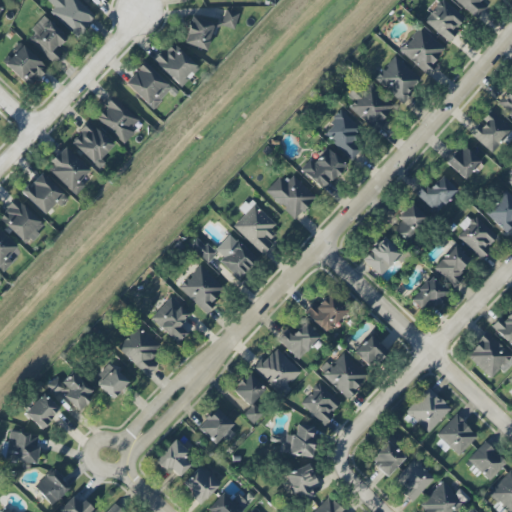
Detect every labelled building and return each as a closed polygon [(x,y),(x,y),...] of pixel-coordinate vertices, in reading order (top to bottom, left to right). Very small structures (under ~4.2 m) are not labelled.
[(76,0),(46,0),(54,7),(49,12),(76,37),(95,17),(76,0)] [(440,0),(423,22),(447,41),(465,19),(441,0),(440,0)] [(452,0),(477,19),(485,8),(477,2),(478,0),(452,0)] [(234,30),(239,13),(224,9),(220,22),(191,14),(182,44),(206,50),(214,24),(234,30)] [(423,74),(445,51),(420,27),(398,49),(423,74)] [(180,87),(198,68),(170,42),(152,62),(180,87)] [(35,77),(37,80),(47,70),(22,44),(3,62),(26,86),(35,77)] [(373,77),(397,102),(420,81),(396,55),(373,77)] [(152,110),(171,88),(143,62),(124,84),(152,110)] [(346,111),(378,130),(393,104),(362,85),(357,94),(350,90),(346,96),(353,100),(346,111)] [(511,87),(497,104),(511,117),(511,87)] [(134,133),(129,129),(137,120),(112,97),(94,117),(124,144),(134,133)] [(469,133),(490,153),(511,131),(490,110),(469,133)] [(351,161),(363,147),(351,136),(359,127),(341,111),(320,134),(351,161)] [(69,142),(94,165),(112,144),(88,122),(69,142)] [(445,161),(462,179),(479,162),(462,144),(445,161)] [(321,190),(345,165),(327,148),(313,163),(309,160),(300,170),(321,190)] [(59,206),(67,198),(39,173),(20,193),(44,214),(55,202),(59,206)] [(264,192),(294,220),(315,197),(291,175),(284,182),(278,176),(264,192)] [(428,189),(423,185),(415,194),(435,213),(456,190),(441,176),(428,189)] [(484,213),(504,232),(511,223),(511,197),(505,191),(484,213)] [(44,226),(15,198),(0,213),(0,221),(25,245),(44,226)] [(261,253),(276,236),(269,230),(275,224),(249,199),(239,210),(243,214),(232,227),(261,253)] [(401,222),(393,228),(403,241),(427,223),(412,203),(396,215),(401,222)] [(481,257),(498,234),(472,215),(455,238),(481,257)] [(0,272),(0,273),(20,253),(0,231),(0,272)] [(214,249),(222,257),(219,261),(236,280),(256,261),(231,234),(214,249)] [(207,263),(215,253),(195,236),(187,246),(207,263)] [(361,259),(379,276),(400,253),(382,236),(361,259)] [(453,287),(464,276),(458,271),(469,260),(454,245),(432,267),(453,287)] [(178,286),(201,311),(223,290),(200,266),(178,286)] [(446,292),(430,276),(409,299),(425,314),(446,292)] [(321,303),(316,299),(303,312),(325,333),(347,311),(330,294),(321,303)] [(188,316),(170,297),(150,316),(176,344),(186,335),(177,326),(188,316)] [(511,309),(493,328),(511,348),(511,309)] [(293,335),(286,329),(276,340),(297,360),(319,337),(303,323),(293,335)] [(148,360),(160,347),(137,326),(116,348),(146,376),(156,366),(148,360)] [(465,355),(490,378),(499,369),(503,373),(511,363),(511,358),(485,333),(465,355)] [(385,351),(370,335),(353,351),(368,367),(385,351)] [(277,394),(300,373),(275,347),(253,368),(277,394)] [(320,372),(345,399),(367,377),(343,352),(328,366),(327,365),(320,372)] [(111,401),(129,384),(108,362),(96,374),(100,378),(95,384),(111,401)] [(71,372),(61,382),(55,376),(43,386),(54,398),(60,393),(77,412),(89,400),(85,396),(89,392),(71,372)] [(253,424),(264,412),(252,402),(265,388),(248,373),(231,390),(249,407),(242,415),(253,424)] [(299,403),(321,424),(341,404),(318,383),(299,403)] [(450,409),(428,388),(405,411),(427,433),(450,409)] [(23,414),(41,429),(58,408),(40,393),(23,414)] [(195,428),(213,444),(232,424),(214,408),(195,428)] [(449,447),(457,455),(476,437),(457,416),(432,440),(443,452),(449,447)] [(309,458),(314,427),(296,423),(293,436),(285,434),(282,453),(309,458)] [(0,460),(36,462),(37,434),(8,432),(7,442),(0,442),(0,450),(0,460)] [(176,479),(190,464),(184,459),(189,453),(174,439),(155,459),(176,479)] [(386,477),(404,458),(386,441),(368,460),(386,477)] [(466,460),(489,481),(506,462),(483,442),(466,460)] [(434,478),(414,459),(392,483),(412,502),(434,478)] [(180,483),(199,504),(220,484),(201,464),(180,483)] [(313,497),(309,486),(316,483),(308,464),(283,474),(296,504),(313,497)] [(69,488),(51,469),(32,486),(50,505),(69,488)] [(507,511),(511,511),(511,470),(511,469),(488,493),(507,511)] [(421,511),(456,511),(456,485),(434,485),(434,502),(421,502),(421,511)]
